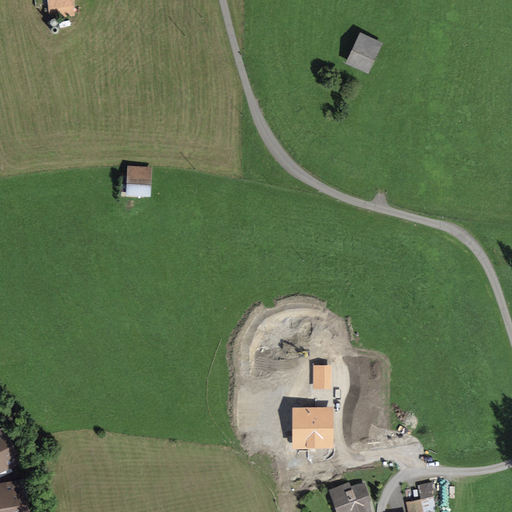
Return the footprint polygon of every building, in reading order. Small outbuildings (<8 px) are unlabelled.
[(75,16),(73,0),(47,0),(49,18),(75,16)] [(368,74),(383,43),(360,32),(345,63),(368,74)] [(150,197),(152,167),(127,166),(126,195),(150,197)] [(313,365),(313,366),(296,365),(294,390),(311,391),(311,401),(344,403),(346,367),(336,366),(337,361),(316,358),(314,365),(313,365)] [(324,447),(324,410),(279,411),(279,448),(324,447)] [(363,431),(364,410),(351,410),(350,430),(363,431)] [(5,425),(0,427),(0,470),(22,460),(5,425)] [(0,481),(0,511),(35,511),(29,476),(0,481)] [(365,483),(357,483),(351,486),(350,481),(329,489),(337,511),(370,511),(372,511),(370,505),(371,500),(365,483)] [(421,498),(406,501),(408,511),(434,511),(437,511),(431,482),(418,485),(421,498)]
